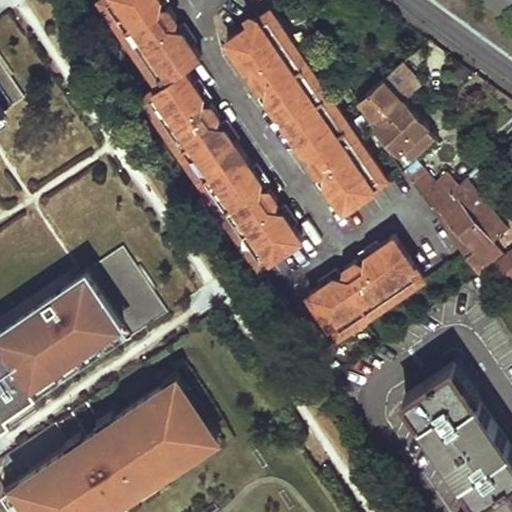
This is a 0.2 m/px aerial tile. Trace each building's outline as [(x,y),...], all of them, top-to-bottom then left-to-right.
[(157,0),(99,0),(155,85),(140,95),(256,267),(298,240),(287,224),(280,228),(269,210),(267,212),(261,216),(246,194),(252,190),(254,188),(242,168),(247,164),(231,139),(224,144),(212,125),(210,126),(203,131),(189,108),(194,104),(197,103),(186,86),(192,81),(181,67),(198,56),(180,29),(172,28),(168,32),(163,35),(146,11),(152,7),(157,4),(157,0)] [(341,0),(327,0),(313,11),(349,51),(352,50),(365,66),(393,42),(382,30),(379,32),(360,12),(356,14),(341,0)] [(155,12),(152,7),(146,11),(163,35),(168,32),(165,25),(175,20),(167,5),(155,12)] [(384,182),(270,8),(225,38),(235,52),(242,48),(254,66),(256,64),(263,59),(278,82),(271,87),(269,89),(281,107),(274,111),(292,138),(299,133),(312,153),(315,151),(320,148),(334,168),(329,171),(326,174),(337,191),(330,195),(341,211),(384,182)] [(254,66),(242,48),(235,52),(243,65),(254,66)] [(278,82),(263,59),(256,64),(259,69),(250,75),(257,88),(267,82),(271,87),(278,82)] [(403,59),(390,67),(405,90),(418,81),(403,59)] [(0,115),(25,98),(0,61),(0,425),(167,313),(123,246),(0,328),(0,115)] [(380,79),(354,101),(370,126),(400,100),(380,79)] [(201,94),(192,81),(186,86),(197,103),(201,94)] [(281,107),(269,89),(267,100),(274,111),(281,107)] [(449,191),(456,185),(445,172),(434,181),(414,158),(413,160),(408,156),(434,133),(402,98),(400,100),(370,126),(400,170),(402,169),(429,209),(435,204),(449,191)] [(198,109),(194,104),(189,108),(203,131),(210,126),(207,121),(214,115),(206,103),(198,109)] [(231,139),(222,126),(212,125),(224,144),(231,139)] [(312,153),(299,133),(292,138),(300,150),(312,153)] [(334,168),(320,148),(315,151),(317,155),(307,161),(315,174),(326,166),(329,171),(334,168)] [(257,179),(247,164),(242,168),(254,188),(257,179)] [(337,191),(326,174),(323,183),(330,195),(337,191)] [(485,219),(456,185),(449,191),(456,198),(442,212),(435,204),(429,209),(475,277),(511,246),(511,231),(496,210),(485,219)] [(255,195),(252,190),(246,194),(261,216),(267,212),(264,207),(273,202),(264,189),(255,195)] [(442,212),(456,198),(449,191),(435,204),(442,212)] [(287,224),(278,210),(269,210),(280,228),(287,224)] [(418,279),(389,235),(360,253),(360,263),(362,267),(365,272),(342,286),(340,281),(338,277),(328,275),(300,293),(329,337),(418,279)] [(365,272),(362,267),(356,270),(349,258),(337,267),(345,278),(340,281),(342,286),(365,272)] [(476,500),(459,511),(511,511),(511,487),(507,480),(511,476),(511,448),(451,357),(402,390),(476,500)] [(207,427),(181,389),(174,393),(167,382),(116,416),(118,418),(102,428),(101,425),(85,436),(87,438),(73,448),(71,445),(4,489),(5,491),(19,511),(103,511),(111,507),(109,504),(125,495),(126,497),(142,487),(140,484),(154,474),(156,477),(207,443),(200,432),(207,427)]
